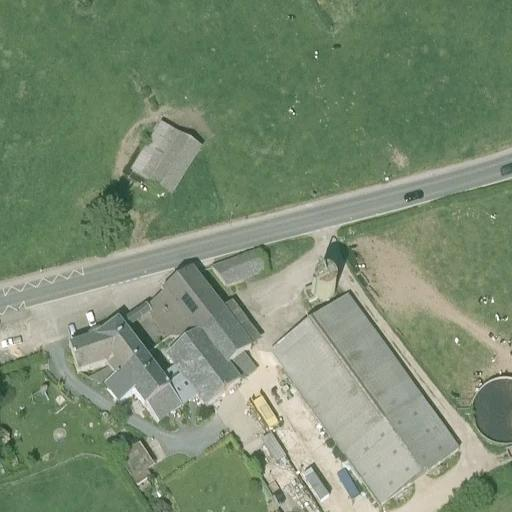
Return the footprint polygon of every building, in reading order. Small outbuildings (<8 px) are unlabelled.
[(200,153),(159,127),(129,175),(170,201),(200,153)] [(268,274),(260,252),(215,268),(222,290),(268,274)] [(191,272),(144,306),(176,351),(198,335),(224,317),(191,272)] [(456,456),(347,300),(268,356),(377,511),(456,456)] [(198,335),(225,371),(252,351),(226,316),(224,317),(198,335)] [(116,324),(90,343),(66,349),(73,378),(107,369),(125,393),(152,369),(116,324)] [(204,415),(239,386),(225,371),(198,335),(176,351),(152,369),(184,406),(193,400),(204,415)] [(152,369),(125,393),(157,430),(184,406),(152,369)] [(471,415),(473,426),(478,435),(485,443),(495,447),(506,449),(511,447),(511,383),(507,382),(496,383),(486,387),(478,395),(473,404),(471,415)]
